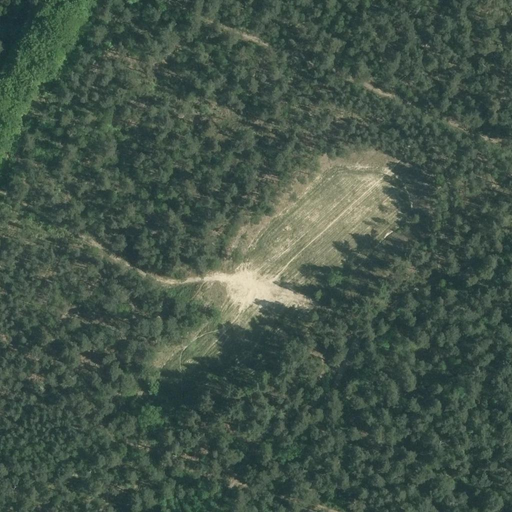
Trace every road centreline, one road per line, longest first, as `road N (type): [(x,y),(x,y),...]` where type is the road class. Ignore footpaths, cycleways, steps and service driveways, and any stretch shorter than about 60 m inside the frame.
road 1 (track): [(233,483),(264,431),(318,402),(397,300),(511,242)]
road 2 (track): [(511,152),(166,0)]
